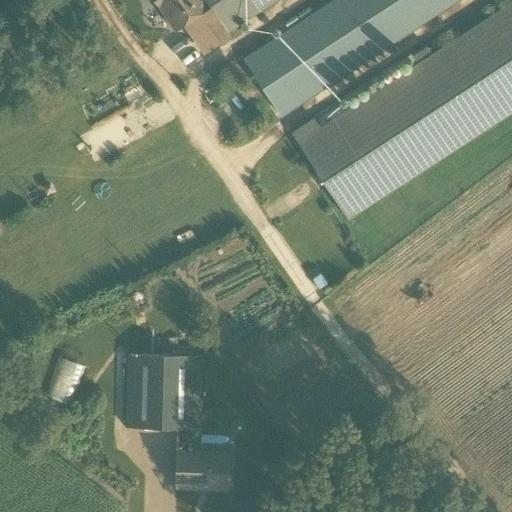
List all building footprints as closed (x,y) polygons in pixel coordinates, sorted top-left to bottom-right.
[(230,36),(228,32),(207,0),(153,0),(174,31),(187,24),(207,52),(230,36)] [(207,0),(228,32),(276,0),(207,0)] [(334,0),(243,59),(280,116),(459,0),(334,0)] [(511,0),(430,52),(425,47),(412,55),(415,62),(318,125),(312,118),(290,133),(348,219),(511,112),(511,0)] [(176,429),(174,488),(229,489),(230,438),(226,434),(201,433),(201,428),(198,427),(199,355),(127,353),(124,427),(176,429)] [(73,406),(82,363),(57,358),(48,401),(73,406)]
